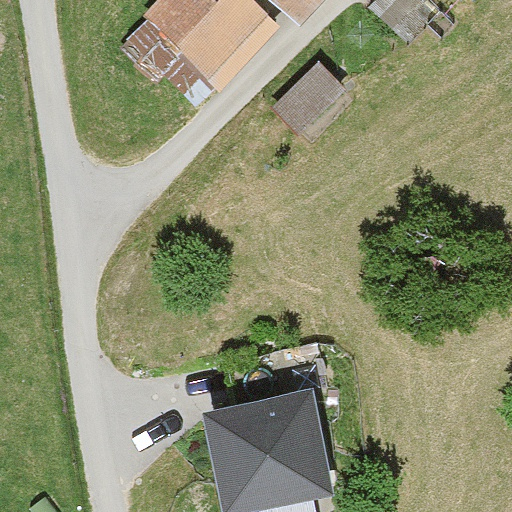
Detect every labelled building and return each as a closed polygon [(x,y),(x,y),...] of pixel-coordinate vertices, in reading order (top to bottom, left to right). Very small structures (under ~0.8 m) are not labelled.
[(219,0),(217,2),(214,0),(153,0),(139,15),(219,92),(281,27),(252,0),(219,0)] [(271,0),(300,26),(324,0),(271,0)] [(439,11),(426,0),(375,0),(369,7),(409,44),(439,11)] [(346,90),(319,62),(271,108),(299,136),(346,90)] [(312,388),(201,412),(221,511),(245,511),(333,495),(312,388)]
